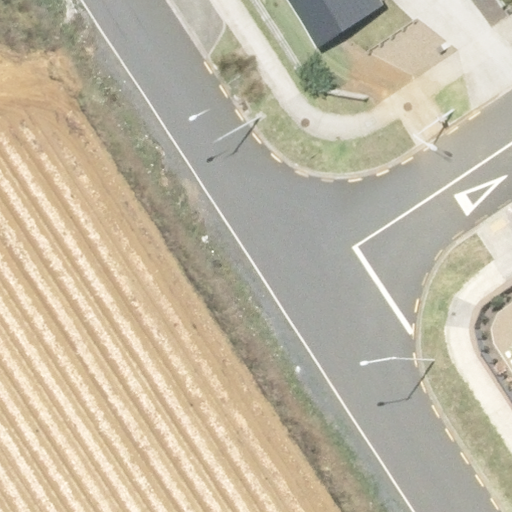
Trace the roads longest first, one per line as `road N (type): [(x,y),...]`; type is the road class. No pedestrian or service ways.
road 1 (unclassified): [(319,286),(133,0)]
road 2 (unclassified): [(465,511),(319,286)]
road 3 (residential): [(319,286),(511,157)]
